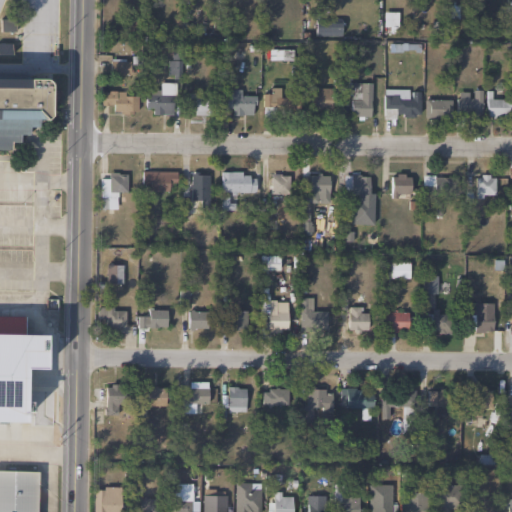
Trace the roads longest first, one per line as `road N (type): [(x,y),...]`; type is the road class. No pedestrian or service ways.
road 1 (tertiary): [(85,0),(75,511)]
road 2 (residential): [(511,360),(80,356)]
road 3 (residential): [(511,150),(86,146)]
